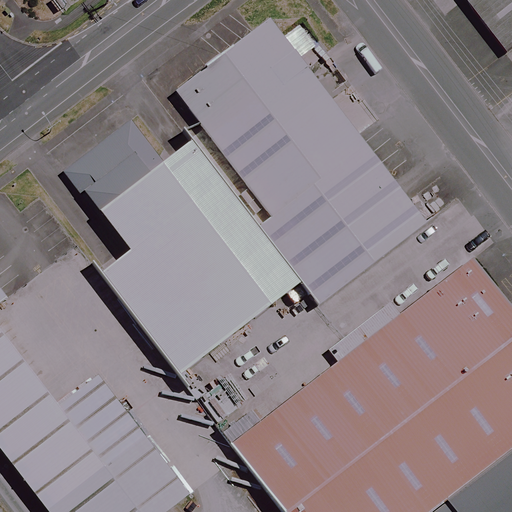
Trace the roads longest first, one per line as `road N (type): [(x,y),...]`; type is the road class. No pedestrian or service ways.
road 1 (residential): [(511,183),(371,0)]
road 2 (tertiary): [(29,102),(164,0)]
